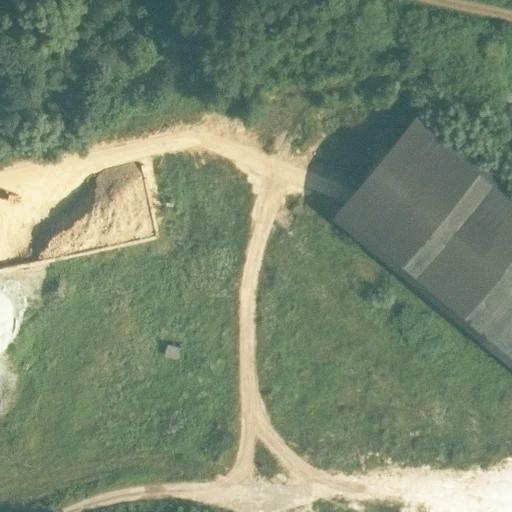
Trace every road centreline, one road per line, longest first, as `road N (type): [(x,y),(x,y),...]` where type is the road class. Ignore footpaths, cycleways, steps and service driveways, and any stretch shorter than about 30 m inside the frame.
road 1 (unknown): [(227,485),(251,222),(247,175),(234,148),(206,136),(155,135),(0,170)]
road 2 (unknown): [(227,485),(511,493)]
road 3 (unknown): [(49,511),(103,493),(227,485)]
